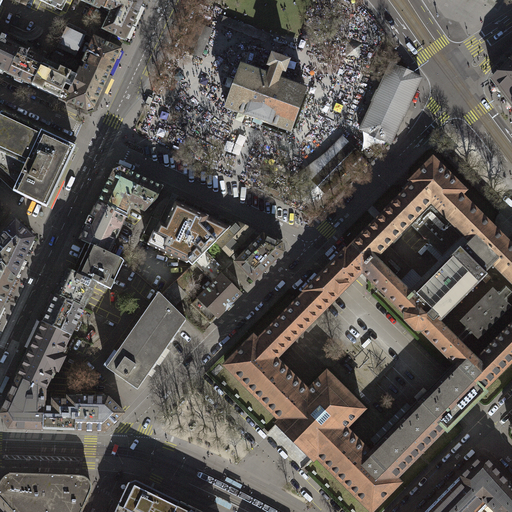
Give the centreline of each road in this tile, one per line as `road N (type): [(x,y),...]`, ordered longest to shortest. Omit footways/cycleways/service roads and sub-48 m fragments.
road 1 (residential): [(126,441),(185,369),(308,248)]
road 2 (residential): [(102,143),(230,201),(308,248)]
road 3 (residential): [(308,248),(459,84)]
road 4 (tertiary): [(300,511),(203,460),(126,441)]
road 5 (tertiary): [(102,143),(170,0)]
road 6 (tertiary): [(0,355),(59,235)]
road 7 (tertiary): [(126,441),(0,437)]
